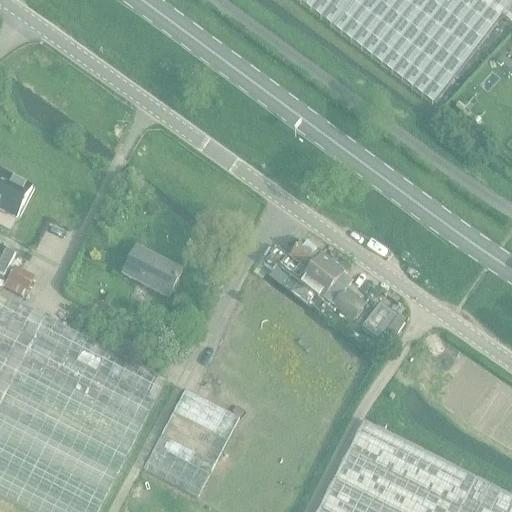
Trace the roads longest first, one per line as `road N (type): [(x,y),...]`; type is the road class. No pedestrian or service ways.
road 1 (unclassified): [(3,0),(511,361)]
road 2 (primary): [(511,272),(143,0)]
road 3 (unclassified): [(511,208),(217,0)]
